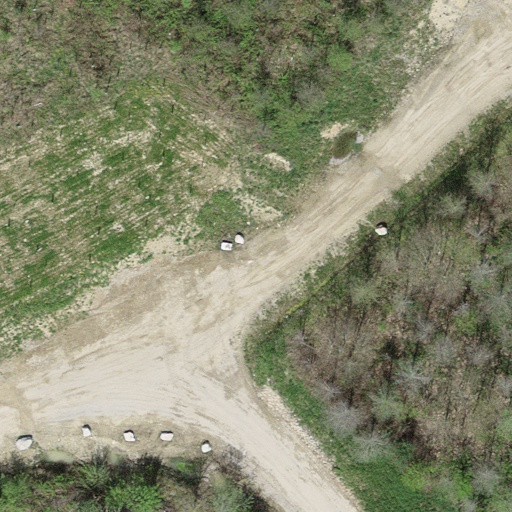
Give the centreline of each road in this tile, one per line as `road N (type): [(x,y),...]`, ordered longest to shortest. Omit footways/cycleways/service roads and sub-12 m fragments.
road 1 (track): [(511,62),(408,154),(180,322),(0,419)]
road 2 (track): [(312,511),(231,422),(180,322)]
